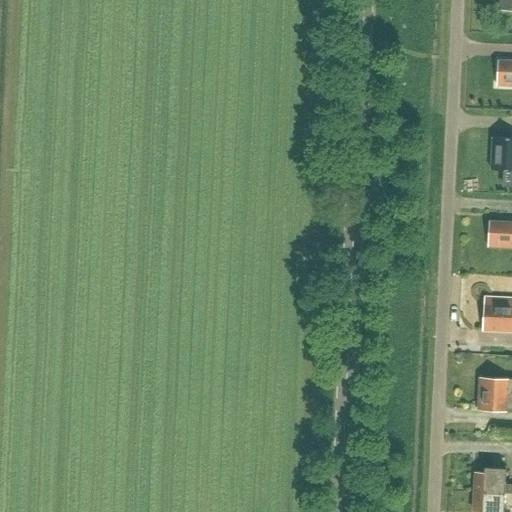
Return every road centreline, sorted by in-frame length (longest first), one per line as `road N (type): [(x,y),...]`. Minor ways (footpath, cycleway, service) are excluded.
road 1 (unclassified): [(341,511),(365,0)]
road 2 (residential): [(434,511),(458,0)]
